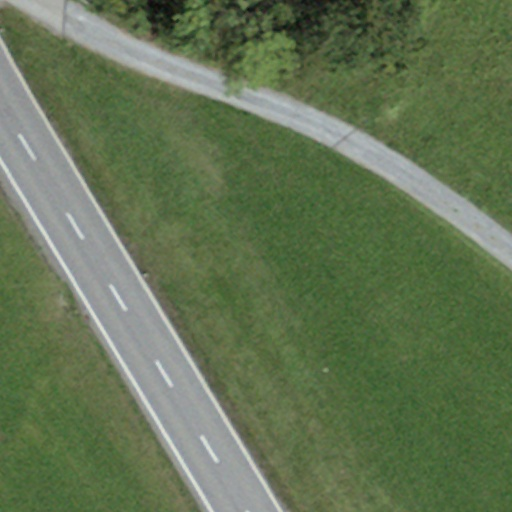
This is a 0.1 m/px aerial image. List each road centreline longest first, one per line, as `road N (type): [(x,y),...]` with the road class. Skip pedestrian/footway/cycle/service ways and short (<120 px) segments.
road 1 (track): [(511,252),(373,149),(120,48),(28,0)]
road 2 (secondary): [(0,106),(246,511)]
